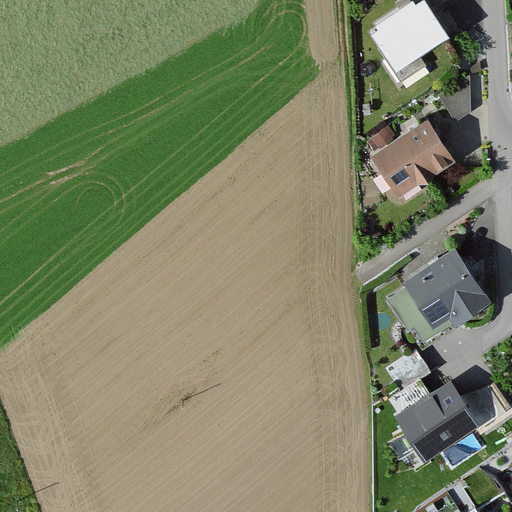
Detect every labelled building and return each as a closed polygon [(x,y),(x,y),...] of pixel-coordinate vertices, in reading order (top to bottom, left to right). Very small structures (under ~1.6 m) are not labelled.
[(369,36),(394,74),(448,38),(423,1),(414,7),(411,2),(373,27),(376,32),(369,36)] [(368,161),(394,200),(450,163),(425,124),(368,161)] [(446,315),(454,328),(489,305),(452,250),(400,285),(429,327),(446,315)] [(429,366),(417,348),(387,368),(399,386),(429,366)] [(463,392),(451,374),(395,412),(425,456),(477,421),(480,418),(463,392)] [(489,383),(463,392),(480,418),(477,421),(481,425),(505,410),(489,383)] [(391,439),(398,455),(414,448),(407,432),(391,439)]
